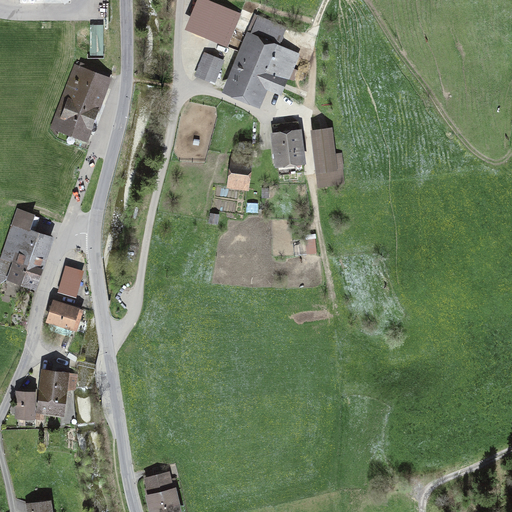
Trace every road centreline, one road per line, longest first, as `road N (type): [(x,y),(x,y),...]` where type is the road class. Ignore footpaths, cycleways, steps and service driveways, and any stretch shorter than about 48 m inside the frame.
road 1 (unclassified): [(94,229),(136,511)]
road 2 (track): [(334,303),(300,115),(258,111)]
road 3 (unclassified): [(126,0),(126,91),(94,229)]
road 4 (unclassified): [(0,420),(63,237),(94,229)]
